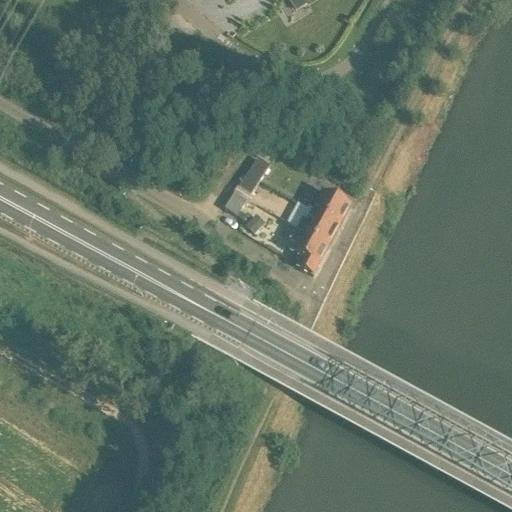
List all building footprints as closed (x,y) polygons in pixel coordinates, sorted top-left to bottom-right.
[(303,0),(294,0),(289,3),(295,14),(308,6),(303,0)] [(257,161),(247,176),(259,184),(269,169),(276,156),(264,149),(257,161)] [(238,189),(251,197),(259,184),(247,176),(238,189)] [(225,211),(236,218),(247,202),(236,195),(225,211)] [(311,214),(340,229),(351,210),(340,204),(342,200),(334,195),(331,199),(324,195),(320,202),(314,198),(306,211),(311,214)] [(329,250),(340,229),(311,214),(307,223),(303,221),(296,232),(329,250)] [(254,237),(263,228),(254,220),(246,229),(254,237)] [(296,263),(300,265),(297,270),(313,279),(329,250),(296,232),(290,244),(295,247),(291,255),(298,258),(296,263)]
